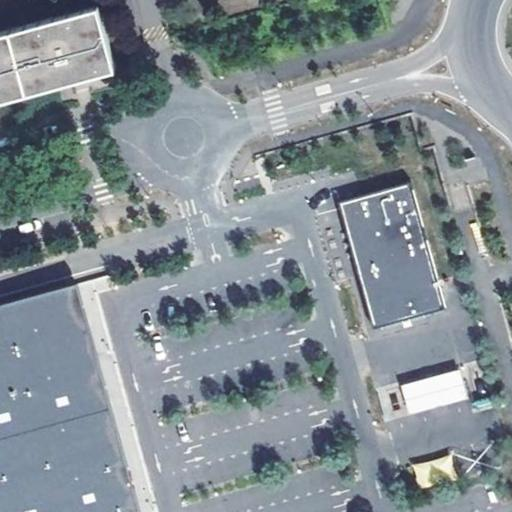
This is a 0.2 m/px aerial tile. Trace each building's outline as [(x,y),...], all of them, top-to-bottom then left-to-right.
[(98,4),(0,31),(0,99),(80,77),(116,67),(112,53),(98,4)] [(342,202),(376,324),(443,306),(410,184),(342,202)] [(77,283),(73,268),(40,277),(44,292),(77,283)] [(0,511),(139,511),(77,283),(44,292),(0,304),(0,511)] [(468,397),(459,368),(402,385),(410,414),(468,397)] [(450,454),(412,465),(419,489),(457,478),(450,454)]
